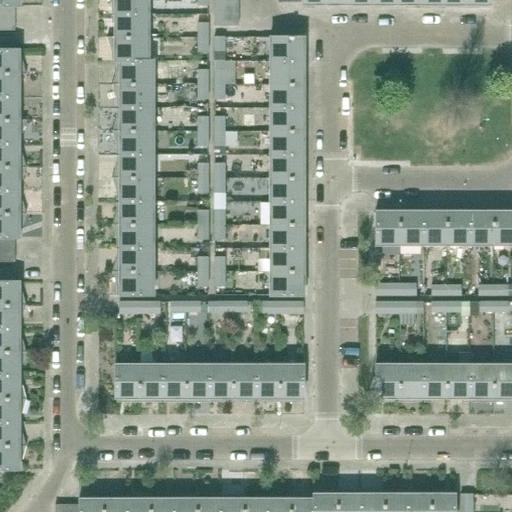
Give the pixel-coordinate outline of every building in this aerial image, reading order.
[(114,0),(114,15),(147,15),(146,0),(114,0)] [(238,15),(238,3),(214,3),(214,15),(238,15)] [(0,19),(14,19),(14,7),(0,7),(0,19)] [(114,39),(147,39),(147,15),(114,15),(114,39)] [(238,27),(238,15),(214,15),(214,27),(238,27)] [(0,31),(14,31),(14,19),(0,19),(0,31)] [(197,39),(208,39),(207,24),(197,24),(197,39)] [(0,50),(14,51),(14,38),(0,38),(0,50)] [(214,53),(224,53),(224,38),(214,38),(214,53)] [(303,62),(303,38),(269,38),(269,62),(303,62)] [(147,62),(147,39),(114,39),(114,63),(119,63),(119,62),(147,62)] [(208,39),(197,39),(197,53),(208,53),(208,39)] [(18,51),(14,51),(0,50),(0,74),(18,74),(18,51)] [(152,85),(152,62),(147,62),(119,62),(119,63),(119,85),(152,85)] [(269,86),(303,86),(303,62),(269,62),(269,86)] [(197,85),(207,85),(207,71),(197,71),(197,85)] [(213,86),(224,86),(224,71),(213,71),(213,86)] [(0,97),(18,98),(18,74),(0,74),(0,97)] [(119,109),(152,108),(152,85),(119,85),(119,109)] [(207,85),(197,85),(197,100),(207,100),(207,85)] [(224,86),(213,86),(213,100),(224,100),(224,86)] [(269,109),(303,109),(303,86),(269,86),(269,109)] [(0,120),(18,121),(18,98),(0,97),(0,120)] [(119,132),(152,132),(152,108),(119,109),(119,132)] [(269,132),(303,132),(303,109),(269,109),(269,132)] [(197,132),(207,132),(207,118),(197,118),(197,132)] [(213,132),(224,132),(224,118),(213,118),(213,132)] [(0,144),(18,144),(18,121),(0,120),(0,144)] [(119,156),(152,155),(152,132),(119,132),(119,156)] [(207,132),(197,132),(197,147),(207,147),(207,132)] [(224,132),(213,132),(213,147),(224,147),(224,132)] [(269,156),(303,156),(303,132),(269,132),(269,156)] [(0,168),(18,168),(18,144),(0,144),(0,168)] [(119,179),(152,179),(152,155),(119,156),(119,179)] [(269,179),(303,179),(303,156),(269,156),(269,179)] [(213,179),(224,179),(224,164),(213,165),(213,179)] [(197,179),(207,179),(207,165),(197,165),(197,179)] [(0,191),(18,191),(18,168),(0,168),(0,191)] [(119,202),(152,202),(152,179),(119,179),(119,202)] [(207,179),(197,179),(197,194),(207,194),(207,179)] [(213,202),(224,202),(224,179),(213,179),(213,202)] [(269,202),(303,202),(303,179),(269,179),(269,202)] [(0,214),(18,214),(18,191),(0,191),(0,214)] [(119,226),(152,225),(152,202),(119,202),(119,226)] [(213,226),(224,226),(224,211),(224,202),(213,202),(213,211),(213,226)] [(269,226),(302,226),(303,202),(269,202),(269,226)] [(197,225),(207,225),(207,212),(197,212),(197,225)] [(469,246),(492,246),(492,212),(469,213),(469,246)] [(492,246),(511,245),(511,212),(492,212),(492,246)] [(375,246),(398,246),(398,213),(375,213),(375,246)] [(398,246),(421,246),(422,213),(398,213),(398,246)] [(421,246),(445,246),(445,213),(422,213),(421,246)] [(445,246),(469,246),(469,213),(445,213),(445,246)] [(0,239),(14,239),(18,239),(18,214),(0,214),(0,239)] [(119,249),(152,249),(152,225),(119,226),(119,249)] [(207,225),(197,225),(197,241),(207,241),(207,225)] [(224,226),(213,226),(213,240),(224,240),(224,226)] [(269,249),(302,249),(302,226),(269,226),(269,249)] [(0,250),(14,250),(14,239),(0,239),(0,250)] [(119,272),(152,272),(152,249),(119,249),(119,272)] [(269,273),(302,273),(302,249),(269,249),(269,273)] [(0,263),(14,263),(14,250),(0,250),(0,263)] [(197,272),(207,272),(207,258),(197,258),(197,272)] [(213,273),(224,273),(224,258),(213,258),(213,273)] [(0,282),(14,283),(14,270),(0,270),(0,282)] [(119,297),(152,297),(152,272),(119,272),(119,297)] [(207,272),(197,272),(197,287),(207,288),(207,272)] [(224,273),(213,273),(213,287),(224,287),(224,273)] [(269,297),(302,297),(302,273),(269,273),(269,287),(262,287),(262,295),(269,296),(269,297)] [(14,283),(0,282),(0,306),(18,306),(18,283),(14,283)] [(398,296),(398,285),(375,285),(375,297),(398,296)] [(421,285),(415,285),(398,285),(398,296),(421,296),(421,285)] [(431,287),(431,285),(421,285),(421,296),(431,296),(445,296),(445,287),(431,287)] [(469,297),(493,297),(493,286),(469,287),(469,297)] [(493,297),(507,297),(507,286),(493,286),(493,297)] [(469,297),(469,287),(445,287),(445,296),(469,297)] [(119,315),(147,314),(147,302),(119,303),(119,315)] [(147,302),(147,314),(159,314),(160,302),(147,302)] [(185,313),(185,302),(170,302),(170,313),(185,313)] [(209,313),(209,303),(185,302),(185,313),(209,313)] [(274,315),(274,302),(262,302),(262,315),(274,315)] [(274,302),(274,315),(302,315),(302,303),(274,302)] [(232,303),(209,303),(209,313),(217,313),(232,313),(232,303)] [(232,303),(232,313),(247,314),(247,303),(232,303)] [(399,315),(399,303),(375,303),(375,315),(399,315)] [(422,315),(422,303),(399,303),(399,315),(422,315)] [(446,303),(431,303),(422,303),(422,315),(431,315),(431,313),(446,313),(446,303)] [(469,303),(460,303),(446,303),(446,313),(460,313),(469,313),(469,303)] [(493,303),(478,303),(469,303),(469,313),(493,313),(493,303)] [(507,313),(507,303),(493,303),(493,313),(507,313)] [(0,329),(18,330),(18,306),(0,306),(0,329)] [(0,353),(18,353),(18,330),(0,329),(0,353)] [(0,376),(18,376),(18,353),(0,353),(0,376)] [(511,399),(511,365),(493,366),(493,399),(511,399)] [(114,399),(138,399),(138,366),(114,366),(114,399)] [(162,399),(162,366),(138,366),(138,399),(162,399)] [(162,399),(185,399),(185,366),(162,366),(162,399)] [(208,399),(208,366),(185,366),(185,399),(208,399)] [(208,399),(232,399),(232,366),(208,366),(208,399)] [(232,399),(255,399),(255,366),(232,366),(232,399)] [(279,399),(279,366),(255,366),(255,399),(279,399)] [(279,399),(302,399),(302,366),(279,366),(279,399)] [(399,399),(399,366),(375,366),(375,399),(399,399)] [(422,399),(422,366),(399,366),(399,399),(422,399)] [(446,399),(446,366),(422,366),(422,399),(446,399)] [(469,399),(469,366),(446,366),(446,399),(469,399)] [(493,399),(493,366),(469,366),(469,399),(493,399)] [(0,399),(18,400),(18,376),(0,376),(0,399)] [(0,422),(18,423),(18,400),(0,399),(0,422)] [(0,446),(18,446),(18,423),(0,422),(0,446)] [(0,470),(18,471),(18,446),(0,446),(0,470)] [(313,511),(336,511),(337,495),(312,495),(312,500),(313,500),(313,511)] [(336,511),(359,511),(360,495),(337,495),(336,511)] [(359,511),(383,511),(383,495),(360,495),(359,511)] [(406,511),(406,495),(383,495),(383,511),(406,511)] [(406,511),(430,511),(430,495),(406,495),(406,511)] [(453,511),(454,495),(430,495),(430,511),(453,511)] [(472,511),(472,495),(460,495),(459,511),(472,511)] [(102,511),(103,500),(78,500),(78,506),(79,506),(78,511),(102,511)] [(125,511),(126,500),(103,500),(102,511),(125,511)] [(149,511),(150,500),(126,500),(125,511),(149,511)] [(173,511),(173,500),(150,500),(149,511),(173,511)] [(196,511),(196,500),(173,500),(173,511),(196,511)] [(219,511),(220,500),(196,500),(196,511),(219,511)] [(242,511),(243,500),(220,500),(219,511),(242,511)] [(266,511),(266,500),(243,500),(242,511),(266,511)] [(289,511),(290,500),(266,500),(266,511),(289,511)] [(313,511),(313,500),(312,500),(290,500),(289,511),(313,511)]
